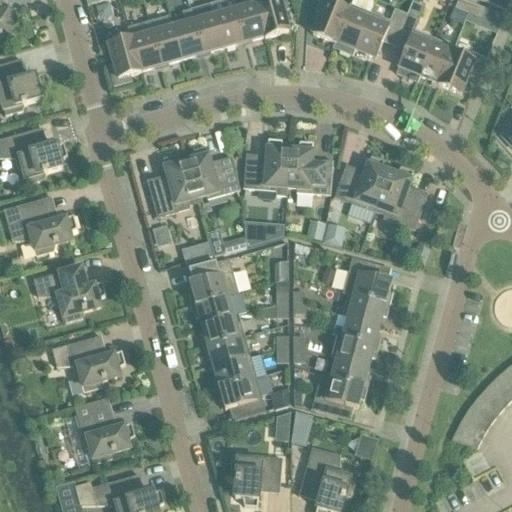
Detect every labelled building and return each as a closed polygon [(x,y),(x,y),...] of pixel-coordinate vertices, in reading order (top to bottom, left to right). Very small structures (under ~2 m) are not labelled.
[(253,0),(256,6),(265,42),(289,35),(283,14),(288,12),(285,0),(253,0)] [(335,47),(350,8),(350,7),(347,13),(333,7),(335,1),(331,0),(321,0),(316,15),(321,17),(313,38),(335,47)] [(353,0),(350,8),(335,45),(342,48),(339,54),(353,60),(355,54),(371,16),(375,5),(362,0),(353,0)] [(501,0),(476,0),(476,2),(507,14),(511,4),(501,0)] [(238,1),(233,2),(245,46),(265,40),(265,42),(256,6),(255,6),(256,8),(244,11),(242,4),(238,1)] [(468,17),(472,6),(459,1),(455,11),(468,17)] [(225,16),(215,19),(224,52),(245,46),(233,2),(222,5),(225,16)] [(424,10),(412,5),(407,18),(394,49),(406,54),(396,77),(418,85),(420,80),(419,79),(435,42),(414,34),(424,10)] [(472,6),(468,17),(481,22),(485,12),(472,6)] [(212,8),(191,14),(203,58),(224,52),(215,19),(212,8)] [(0,41),(14,37),(12,30),(19,25),(15,13),(0,17),(0,41)] [(185,27),(173,31),(182,63),(203,58),(191,14),(182,17),(185,27)] [(394,49),(407,18),(395,14),(391,24),(371,16),(355,54),(376,62),(383,44),(394,49)] [(170,20),(149,26),(161,69),(182,63),(173,31),(170,20)] [(129,31),(130,34),(141,76),(142,76),(141,75),(161,69),(149,26),(129,31)] [(130,79),(141,76),(130,34),(126,35),(109,40),(111,47),(108,47),(114,69),(109,70),(114,90),(132,85),(130,79)] [(435,42),(419,79),(420,80),(439,87),(438,88),(439,89),(453,55),(455,50),(435,42)] [(27,48),(34,74),(54,69),(47,43),(27,48)] [(453,55),(439,89),(461,98),(469,77),(475,79),(482,61),(470,56),(468,61),(453,55)] [(18,64),(0,68),(0,104),(1,104),(5,119),(22,115),(24,108),(27,108),(27,107),(41,103),(39,96),(46,91),(42,79),(23,84),(18,64)] [(344,153),(353,133),(341,128),(333,149),(344,153)] [(511,128),(501,139),(511,150),(511,128)] [(22,173),(27,188),(44,183),(46,177),(48,176),(62,172),(60,164),(67,160),(64,147),(45,153),(39,133),(0,143),(0,162),(15,163),(18,173),(22,173)] [(267,163),(246,162),(244,192),(277,195),(275,200),(286,200),(287,192),(290,153),(283,153),(281,145),(268,144),(267,163)] [(290,153),(287,192),(296,192),(296,196),(330,199),(332,168),(311,167),(313,147),(300,146),(297,154),(290,153)] [(197,202),(205,200),(207,203),(240,194),(231,164),(211,170),(206,151),(193,154),(193,163),(186,165),(197,202)] [(197,202),(186,165),(180,167),(175,159),(163,163),(168,182),(148,188),(157,221),(189,212),(189,208),(199,206),(197,202)] [(377,212),(389,175),(383,173),(383,165),(371,160),(364,179),(345,172),(335,201),(366,212),(368,209),(376,212),(377,212)] [(377,212),(376,212),(375,215),(384,219),(384,223),(415,234),(427,201),(407,194),(413,175),(401,171),(396,178),(389,175),(377,212)] [(12,245),(32,245),(36,260),(54,256),(56,249),(72,244),(70,237),(77,232),(73,220),(54,225),(48,202),(4,214),(12,245)] [(310,224),(305,243),(334,251),(339,231),(310,224)] [(219,233),(207,236),(213,260),(225,256),(219,233)] [(204,263),(212,260),(208,246),(200,248),(203,262),(204,263)] [(348,297),(389,308),(393,296),(389,295),(391,286),(379,282),(382,270),(352,262),(343,296),(348,298),(348,297)] [(228,299),(228,300),(238,297),(229,263),(198,271),(202,283),(189,287),(192,296),(188,297),(192,309),(228,299)] [(57,312),(61,312),(65,327),(83,322),(84,315),(101,311),(99,303),(106,299),(102,286),(83,291),(78,271),(33,283),(38,301),(54,301),(57,312)] [(287,296),(277,296),(277,309),(287,309),(287,296)] [(294,309),(304,309),(304,296),(293,296),(294,309)] [(386,320),(389,308),(348,297),(348,298),(343,319),(347,320),(347,319),(380,328),(382,319),(386,320)] [(234,320),(233,319),(228,300),(228,299),(192,309),(195,321),(199,320),(201,329),(234,320)] [(287,309),(277,309),(277,321),(287,321),(287,309)] [(304,309),(294,309),(294,321),(304,321),(304,309)] [(203,351),(244,340),(238,318),(233,319),(234,320),(201,329),(204,338),(200,339),(203,351)] [(335,329),(332,338),(337,339),(378,350),(381,338),(378,337),(378,336),(380,328),(347,319),(347,320),(344,332),(335,329)] [(375,362),(378,350),(337,339),(332,360),(336,362),(336,361),(369,370),(371,361),(375,362)] [(213,371),(250,361),(244,340),(203,351),(207,363),(210,362),(213,371)] [(80,381),(84,396),(102,392),(103,385),(120,380),(118,372),(125,368),(122,355),(103,361),(97,341),(67,349),(76,381),(80,381)] [(277,353),(288,353),(288,341),(277,341),(277,353)] [(294,353),(305,353),(305,341),(294,341),(294,353)] [(288,353),(277,353),(277,366),(288,366),(288,353)] [(305,353),(294,353),(294,366),(305,366),(305,353)] [(215,393),(256,381),(250,361),(213,371),(215,380),(211,381),(215,393)] [(366,379),(369,370),(336,361),(336,362),(331,381),(331,382),(367,392),(370,380),(366,379)] [(511,368),(509,371),(498,381),(487,391),(477,403),(468,414),(460,427),(452,444),(477,453),(484,440),(491,429),(499,418),(508,409),(511,404),(511,368)] [(331,382),(331,381),(321,379),(311,413),(342,421),(345,409),(357,412),(360,403),(364,404),(367,392),(331,382)] [(256,381),(215,393),(218,405),(222,404),(225,413),(237,410),(240,422),(265,415),(256,381)] [(270,397),(274,413),(288,409),(288,393),(270,397)] [(86,453),(90,453),(95,468),(112,464),(113,457),(130,452),(128,445),(135,440),(131,427),(112,433),(104,403),(74,411),(86,453)] [(340,459),(312,452),(300,496),(320,501),(316,511),(341,511),(343,505),(344,502),(350,500),(355,483),(340,479),(340,459)] [(243,502),(244,510),(257,511),(259,491),(280,493),(283,462),(250,459),(247,464),(232,462),(230,480),(236,484),(235,487),(236,487),(235,501),(243,502)] [(135,479),(91,492),(90,487),(74,491),(79,510),(96,508),(96,509),(112,509),(112,511),(157,511),(164,507),(160,494),(141,500),(135,479)]
